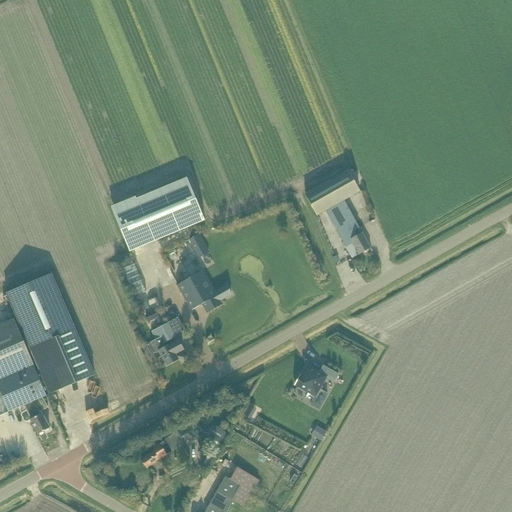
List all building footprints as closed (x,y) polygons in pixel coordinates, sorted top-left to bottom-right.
[(344,201),(360,192),(348,170),(305,195),(317,217),(326,211),(346,246),(352,243),(359,256),(371,248),(362,233),(356,236),(354,231),(359,228),(344,201)] [(130,252),(204,221),(186,178),(136,199),(136,197),(111,207),(130,252)] [(199,234),(189,240),(192,247),(203,241),(199,234)] [(215,291),(204,272),(177,286),(191,311),(202,304),(207,313),(222,305),(220,301),(232,295),(226,285),(215,291)] [(14,319),(0,324),(0,416),(9,413),(24,406),(32,419),(30,420),(38,435),(50,428),(42,413),(40,414),(39,413),(48,407),(43,397),(47,396),(25,344),(28,343),(50,394),(55,392),(95,375),(51,274),(12,291),(6,293),(25,337),(23,338),(14,319)] [(166,347),(164,344),(176,337),(169,322),(155,329),(160,340),(154,343),(158,350),(162,357),(160,357),(159,360),(162,364),(163,364),(165,363),(167,366),(179,360),(175,354),(184,350),(178,339),(166,347)] [(151,343),(144,346),(149,356),(156,352),(151,343)] [(301,375),(295,385),(315,397),(327,377),(335,382),(339,375),(323,366),(320,372),(307,365),(302,375),(301,375)] [(281,391),(276,388),(246,443),(254,447),(245,463),(271,477),(314,400),(285,384),(281,391)] [(147,469),(160,460),(169,474),(191,459),(182,445),(182,439),(182,438),(196,429),(192,423),(165,439),(172,451),(167,455),(160,443),(152,448),(154,451),(141,460),(147,469)] [(214,441),(221,445),(228,434),(216,426),(209,438),(214,441)] [(317,426),(311,435),(321,441),(326,432),(317,426)] [(214,441),(210,447),(212,448),(210,452),(215,455),(221,445),(214,441)] [(207,457),(203,465),(207,468),(215,455),(210,452),(208,451),(205,456),(207,457)] [(237,467),(231,479),(242,485),(234,500),(245,506),(260,479),(237,467)] [(198,469),(193,475),(199,479),(204,474),(198,469)] [(227,511),(234,500),(242,485),(231,479),(226,476),(205,511),(227,511)]
